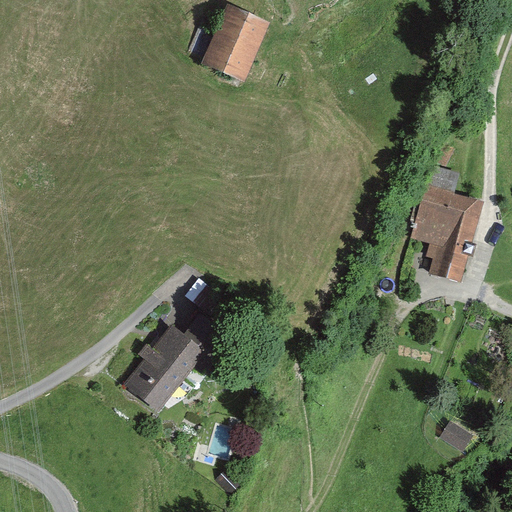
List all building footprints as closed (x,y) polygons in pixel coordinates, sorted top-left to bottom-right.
[(228,10),(202,64),(246,85),(272,30),(228,10)] [(485,208),(427,190),(412,239),(438,247),(428,278),(461,288),(485,208)] [(172,327),(122,386),(157,415),(194,370),(201,376),(239,331),(222,317),(215,326),(199,313),(181,335),(172,327)] [(450,453),(459,464),(477,449),(468,438),(450,453)] [(216,480),(231,495),(241,486),(226,470),(216,480)]
